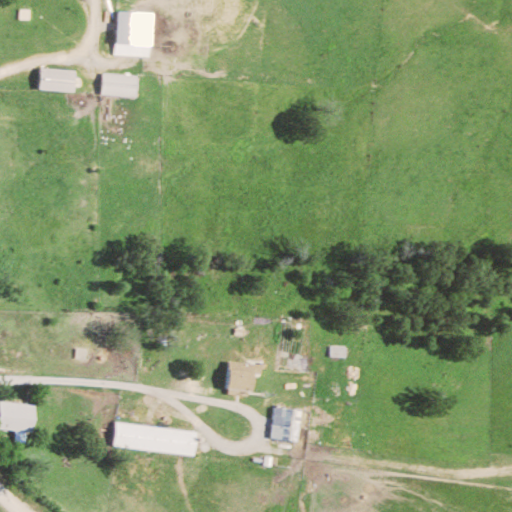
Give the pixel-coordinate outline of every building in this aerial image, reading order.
[(155,12),(120,11),(118,54),(154,56),(155,12)] [(43,90),(77,91),(78,69),(44,68),(43,90)] [(106,95),(140,96),(141,74),(106,73),(106,95)] [(254,373),(262,374),(263,364),(231,362),(229,389),(253,391),(254,373)] [(18,442),(29,443),(29,432),(35,432),(37,404),(2,402),(0,426),(0,429),(18,430),(18,442)] [(304,410),(276,407),(273,439),(301,441),(304,410)] [(117,445),(197,456),(200,432),(120,421),(117,445)]
